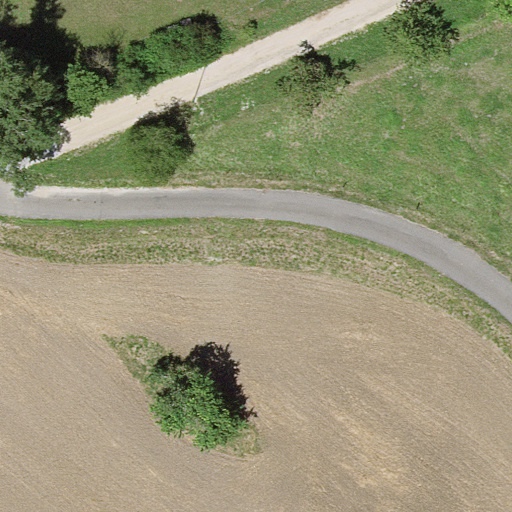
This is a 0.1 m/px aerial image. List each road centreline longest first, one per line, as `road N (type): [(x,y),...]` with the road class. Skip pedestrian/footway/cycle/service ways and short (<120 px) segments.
road 1 (track): [(0,197),(260,202),(411,227),(511,279)]
road 2 (track): [(0,163),(381,0)]
